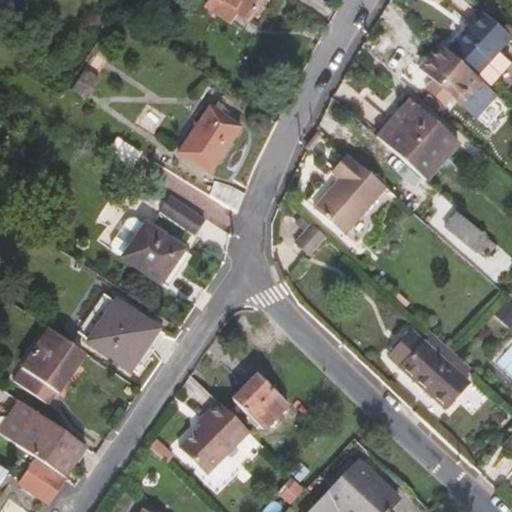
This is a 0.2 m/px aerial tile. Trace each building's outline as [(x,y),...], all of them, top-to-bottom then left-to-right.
[(260,0),(210,0),(205,8),(229,23),(235,14),(247,22),(260,0)] [(495,55),(510,38),(481,12),(447,51),(475,77),(495,55)] [(419,68),(432,80),(453,99),(458,104),(472,118),(494,94),(487,88),(479,80),(475,77),(447,51),(440,44),(419,68)] [(110,59),(98,51),(71,91),(84,99),(110,59)] [(495,55),(475,77),(479,80),(487,88),(507,66),(495,55)] [(423,89),(445,109),(453,99),(432,80),(423,89)] [(425,182),(458,144),(408,99),(375,137),(425,182)] [(240,128),(209,107),(178,153),(210,174),(240,128)] [(353,161),(374,179),(391,157),(347,120),(333,138),(356,156),(353,161)] [(117,138),(108,152),(131,167),(140,153),(117,138)] [(343,236),(384,188),(374,179),(353,161),(347,155),(331,175),(337,181),(313,210),(343,236)] [(208,195),(236,214),(245,194),(234,188),(227,185),(214,181),(208,195)] [(203,220),(170,197),(159,213),(193,235),(203,220)] [(484,260),(497,246),(457,211),(444,226),(484,260)] [(160,284),(161,283),(182,251),(183,250),(137,219),(129,220),(112,245),(114,253),(122,258),(160,284)] [(324,236),(312,224),(295,244),(308,255),(324,236)] [(182,251),(161,283),(169,288),(190,257),(182,251)] [(124,367),(152,326),(113,300),(86,340),(124,367)] [(42,337),(13,381),(46,404),(82,352),(41,323),(34,332),(42,337)] [(161,331),(152,326),(124,367),(132,372),(161,331)] [(400,368),(424,343),(411,330),(386,356),(400,368)] [(470,370),(452,353),(431,335),(424,343),(400,368),(444,409),(467,384),(462,378),(470,370)] [(511,379),(511,340),(492,361),(511,379)] [(289,405),(258,376),(233,401),(263,431),(289,405)] [(86,447),(43,417),(17,400),(0,424),(0,435),(34,459),(64,479),(86,447)] [(247,432),(217,403),(206,414),(209,418),(201,426),(179,448),(206,475),(247,432)] [(198,422),(201,426),(209,418),(206,414),(198,422)] [(17,485),(49,506),(66,481),(64,479),(34,459),(17,485)] [(387,511),(400,499),(359,460),(308,511),(387,511)] [(0,486),(9,473),(0,466),(0,486)]
